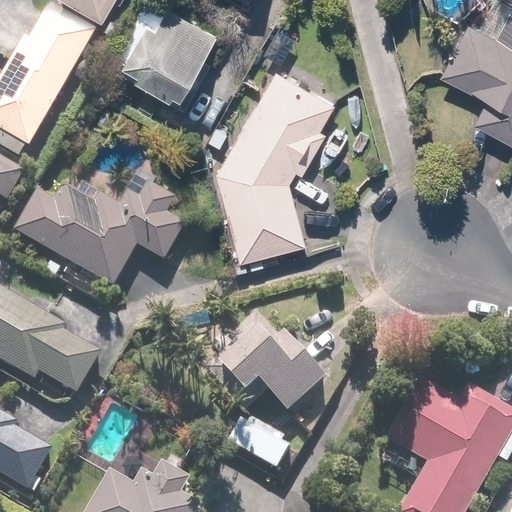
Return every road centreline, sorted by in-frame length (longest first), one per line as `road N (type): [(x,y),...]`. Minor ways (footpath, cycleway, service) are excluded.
road 1 (unknown): [(427,250),(365,0)]
road 2 (unknown): [(427,250),(211,294)]
